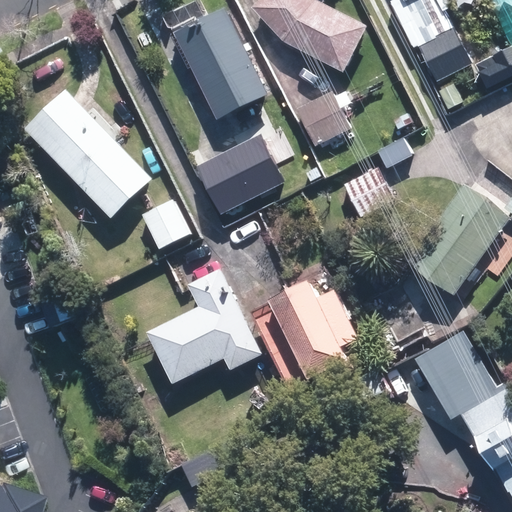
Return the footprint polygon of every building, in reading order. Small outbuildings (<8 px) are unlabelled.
[(258,0),(253,5),(283,39),(346,71),(369,24),(320,0),(258,0)] [(403,0),(394,5),(437,91),(450,85),(445,76),(473,62),(441,0),(403,0)] [(175,31),(220,119),(221,117),(231,137),(261,122),(251,102),(270,93),(226,6),(175,31)] [(511,51),(480,67),(490,88),(511,77),(511,51)] [(27,127),(114,217),(154,177),(68,88),(27,127)] [(351,128),(334,91),(299,107),(317,144),(351,128)] [(198,166),(221,213),(284,181),(261,135),(198,166)] [(396,199),(380,165),(346,182),(362,216),(396,199)] [(457,293),(511,216),(465,182),(410,260),(457,293)] [(191,233),(174,198),(144,213),(160,248),(191,233)] [(232,367),(265,352),(223,266),(190,282),(201,306),(148,331),(173,382),(226,356),(232,367)] [(321,295),(312,277),(272,298),(318,388),(358,367),(350,352),(364,345),(335,288),(321,295)] [(390,355),(433,333),(428,323),(400,336),(391,320),(388,321),(375,295),(363,300),(390,355)] [(474,362),(462,332),(424,347),(438,381),(453,411),(465,405),(510,491),(511,489),(511,389),(507,380),(503,383),(488,355),(474,362)] [(395,391),(384,366),(312,400),(324,424),(395,391)] [(248,456),(233,434),(181,467),(195,490),(248,456)] [(0,511),(29,511),(34,498),(0,488),(0,511)]
